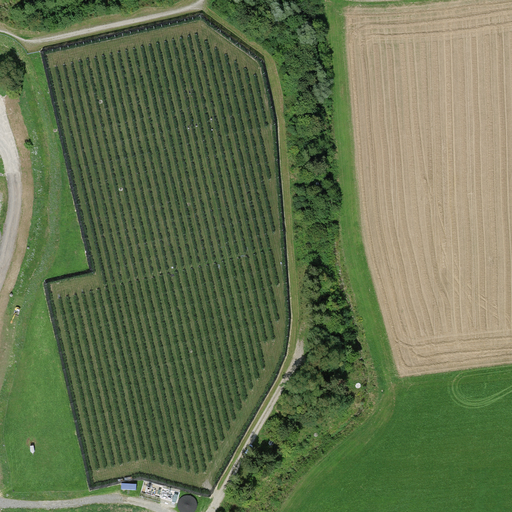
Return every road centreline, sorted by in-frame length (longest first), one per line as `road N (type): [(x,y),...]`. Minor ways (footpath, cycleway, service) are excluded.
road 1 (track): [(201,0),(32,42),(0,30)]
road 2 (track): [(295,363),(212,511)]
road 3 (track): [(166,511),(130,499),(0,500)]
